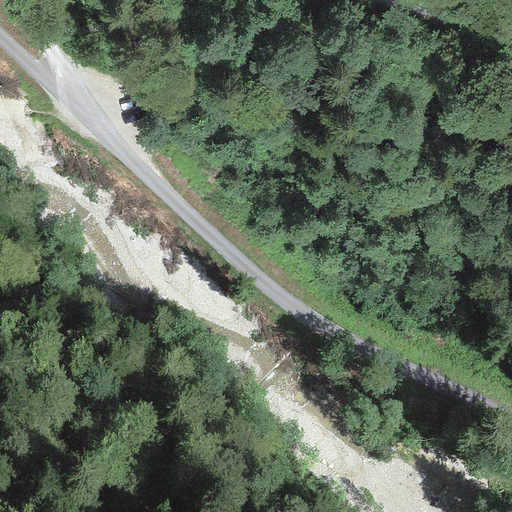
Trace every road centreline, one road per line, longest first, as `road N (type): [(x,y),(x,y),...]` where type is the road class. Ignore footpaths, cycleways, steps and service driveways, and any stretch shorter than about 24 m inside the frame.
road 1 (unclassified): [(511,423),(324,329),(255,276),(0,36)]
road 2 (track): [(131,154),(11,0)]
